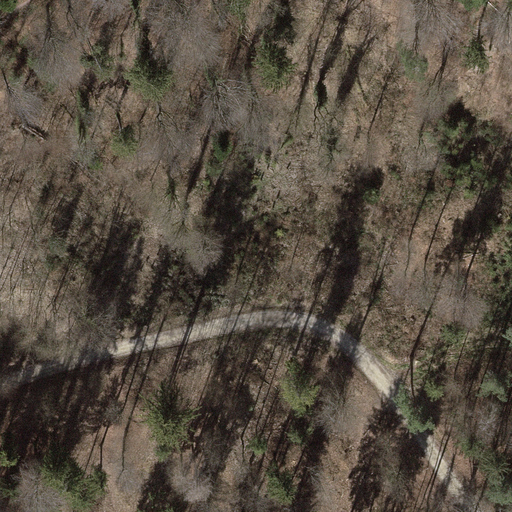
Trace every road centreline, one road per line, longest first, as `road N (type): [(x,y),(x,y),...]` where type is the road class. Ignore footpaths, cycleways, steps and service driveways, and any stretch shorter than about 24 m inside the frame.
road 1 (track): [(474,511),(350,343),(307,318),(197,330),(0,380)]
road 2 (motorway): [(0,234),(511,149)]
